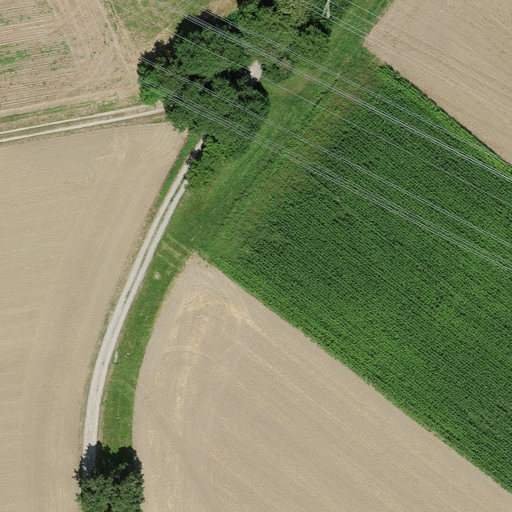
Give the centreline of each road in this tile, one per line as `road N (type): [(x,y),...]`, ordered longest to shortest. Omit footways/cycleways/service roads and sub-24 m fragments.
road 1 (track): [(307,0),(164,210),(111,339),(91,426),(97,511)]
road 2 (track): [(0,138),(153,111),(244,83)]
